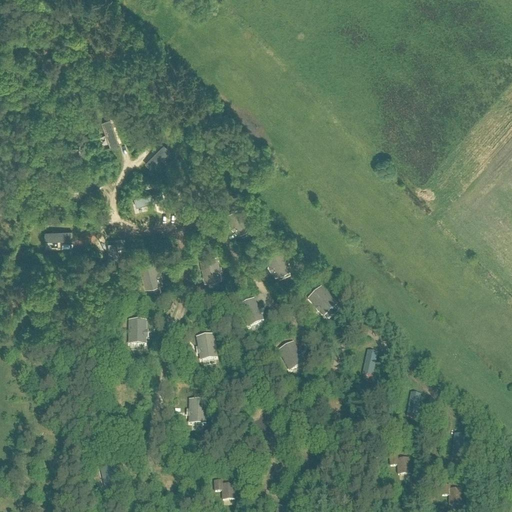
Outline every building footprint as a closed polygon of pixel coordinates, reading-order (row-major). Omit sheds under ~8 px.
[(110,118),(101,122),(112,146),(121,142),(110,118)] [(164,143),(145,162),(152,169),(170,149),(164,143)] [(97,180),(66,180),(66,188),(98,188),(97,180)] [(162,188),(135,195),(137,203),(165,197),(162,188)] [(201,196),(173,207),(178,216),(204,204),(201,196)] [(227,215),(232,223),(230,224),(233,229),(235,228),(238,233),(252,225),(241,206),(227,215)] [(73,231),(45,231),(45,240),(72,239),(73,231)] [(110,267),(119,267),(118,242),(109,243),(110,267)] [(266,255),(270,264),(268,265),(271,270),(273,269),(275,276),(291,269),(282,248),(266,255)] [(201,259),(205,281),(221,278),(219,272),(222,271),(221,265),(218,266),(216,256),(201,259)] [(140,266),(145,287),(160,283),(159,277),(161,276),(160,271),(158,271),(156,262),(140,266)] [(309,301),(316,309),(314,310),(318,315),(320,313),(324,318),(336,307),(321,290),(309,301)] [(239,308),(248,329),(263,322),(260,316),(263,315),(260,310),(258,311),(254,302),(239,308)] [(129,323),(129,345),(145,346),(145,339),(148,339),(148,333),(146,333),(146,323),(129,323)] [(200,362),(216,360),(213,337),(197,339),(199,350),(196,350),(197,356),(199,356),(200,362)] [(279,352),(289,373),(304,365),(301,359),(303,358),(300,352),(298,353),(293,345),(279,352)] [(187,412),(187,419),(189,419),(189,425),(206,425),(206,402),(189,402),(189,412),(187,412)] [(260,434),(269,427),(262,417),(253,424),(260,434)] [(470,464),(472,448),(465,447),(464,455),(456,454),(455,462),(451,462),(450,470),(466,472),(467,464),(470,464)] [(390,468),(397,467),(398,477),(412,476),(410,460),(397,461),(397,458),(390,458),(390,468)] [(104,490),(112,488),(113,488),(111,478),(118,477),(115,464),(108,466),(109,468),(100,469),(100,470),(104,490)] [(215,493),(222,493),(223,502),(236,502),(235,486),(222,487),(222,483),(214,484),(215,493)] [(463,507),(463,492),(450,492),(450,488),(442,488),(442,497),(449,497),(449,507),(463,507)]
